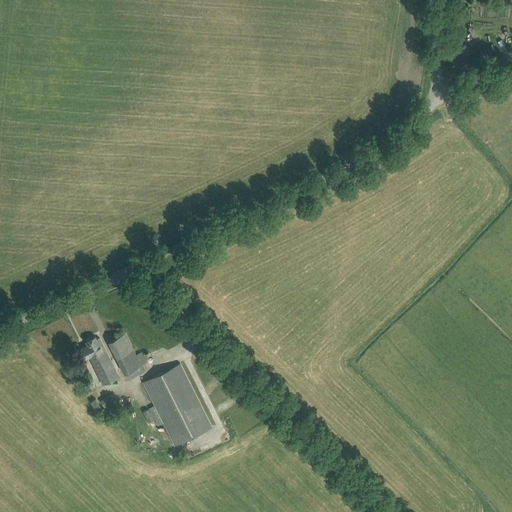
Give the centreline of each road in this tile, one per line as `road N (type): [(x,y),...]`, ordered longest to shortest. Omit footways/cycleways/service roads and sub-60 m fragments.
road 1 (unclassified): [(135,266),(364,156),(436,102),(441,0)]
road 2 (unclassified): [(393,511),(135,266)]
road 3 (unclassified): [(0,331),(135,266)]
